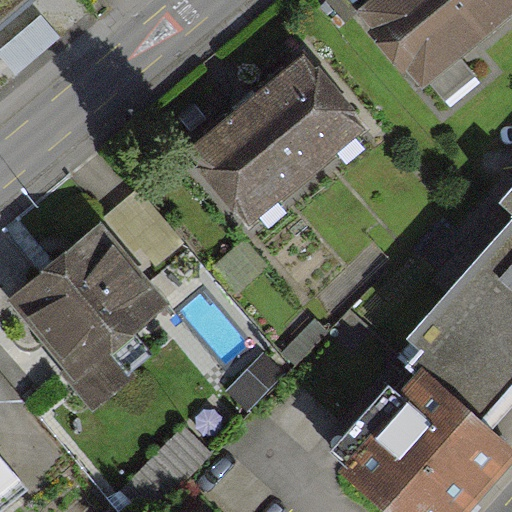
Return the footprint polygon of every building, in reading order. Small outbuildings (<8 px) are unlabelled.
[(511,0),(365,0),(363,1),(427,77),(511,5),(511,0)] [(310,38),(189,135),(253,215),(374,118),(310,38)] [(414,344),(422,352),(488,410),(511,383),(511,184),(508,188),(511,191),(511,218),(417,325),(425,332),(414,344)] [(71,367),(96,397),(132,368),(110,340),(171,291),(106,211),(15,284),(78,362),(71,367)] [(417,511),(446,511),(511,437),(511,429),(488,410),(422,352),(340,445),(417,511)] [(0,485),(21,469),(0,442),(0,485)]
